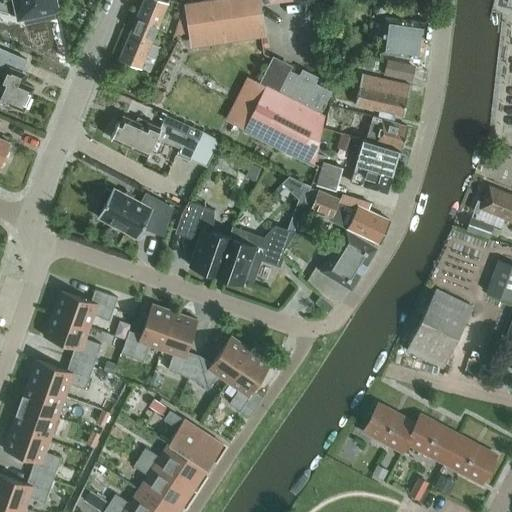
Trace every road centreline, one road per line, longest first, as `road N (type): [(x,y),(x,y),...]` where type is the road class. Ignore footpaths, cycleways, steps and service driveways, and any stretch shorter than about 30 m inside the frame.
road 1 (residential): [(193,511),(311,333),(43,244)]
road 2 (residential): [(344,314),(383,260),(405,211),(425,139),(444,0)]
road 3 (residential): [(30,221),(118,0)]
road 4 (residential): [(0,381),(43,244)]
road 5 (residential): [(511,403),(395,374)]
